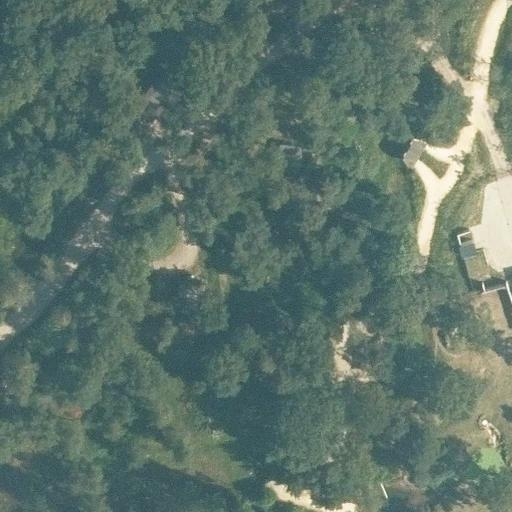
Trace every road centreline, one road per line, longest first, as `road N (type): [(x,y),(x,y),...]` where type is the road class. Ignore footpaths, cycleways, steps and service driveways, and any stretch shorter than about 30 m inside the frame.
road 1 (track): [(334,0),(139,170),(0,336)]
road 2 (track): [(164,149),(188,232),(180,256),(148,266),(77,243)]
road 3 (track): [(437,0),(434,49),(451,82),(484,116),(502,172)]
